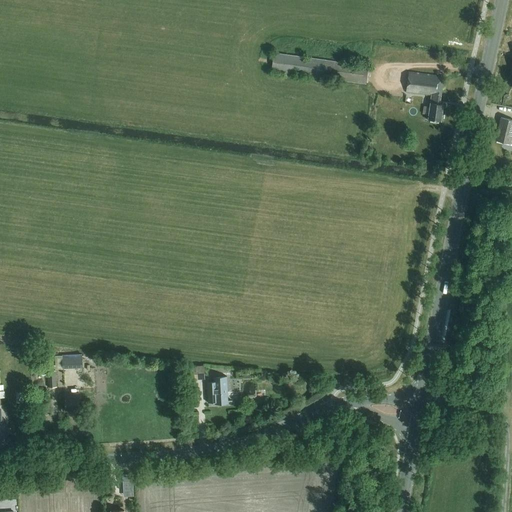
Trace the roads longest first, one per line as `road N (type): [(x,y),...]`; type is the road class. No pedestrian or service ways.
road 1 (tertiary): [(0,463),(218,449),(332,404),(422,398)]
road 2 (secondary): [(422,398),(499,0)]
road 3 (unclassified): [(422,398),(486,402),(502,412),(503,511)]
